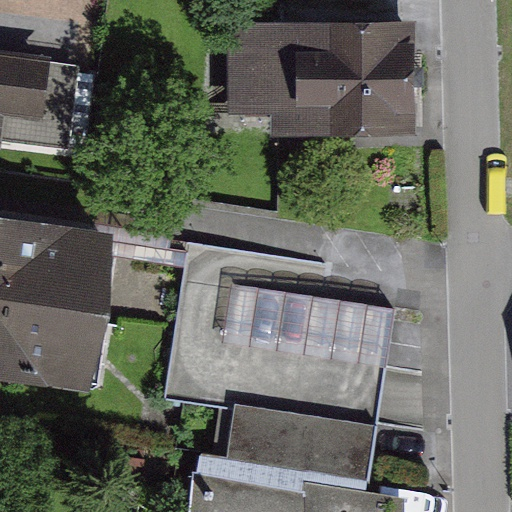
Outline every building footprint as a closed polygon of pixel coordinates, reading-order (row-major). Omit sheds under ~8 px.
[(432,25),(252,30),(255,138),(435,133),(432,25)] [(26,49),(0,45),(0,140),(15,142),(26,49)] [(83,264),(0,250),(0,383),(61,393),(83,264)] [(409,310),(244,289),(232,385),(397,406),(409,310)] [(395,511),(408,428),(237,404),(221,511),(395,511)]
